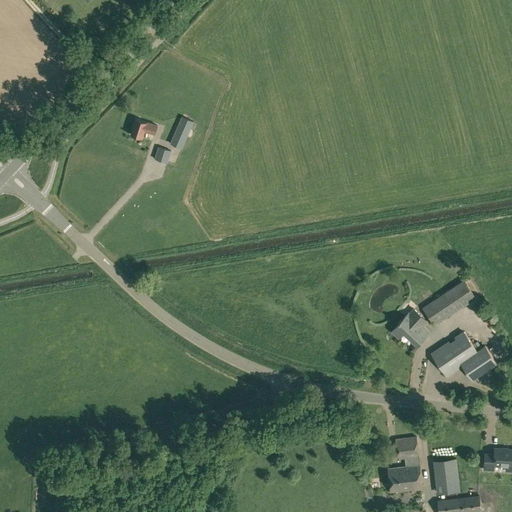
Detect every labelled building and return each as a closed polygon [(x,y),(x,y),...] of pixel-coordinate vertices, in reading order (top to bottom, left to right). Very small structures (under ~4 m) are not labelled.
[(170,143),(183,148),(195,121),(182,115),(170,143)] [(131,134),(142,138),(145,130),(155,133),(157,125),(147,122),(136,118),(131,134)] [(155,158),(167,162),(171,150),(159,146),(155,158)] [(423,307),(435,325),(476,297),(464,279),(423,307)] [(405,331),(418,344),(429,332),(424,327),(429,321),(413,307),(408,313),(392,330),(399,337),(405,331)] [(461,362),(472,379),(497,363),(485,345),(477,351),(464,331),(455,337),(457,339),(441,349),(440,347),(431,353),(446,375),(455,369),(453,367),(461,362)] [(486,390),(493,386),(484,372),(478,376),(486,390)] [(416,436),(395,438),(398,458),(405,457),(406,465),(420,464),(416,436)] [(494,451),(485,451),(484,470),(494,470),(494,467),(511,467),(511,446),(495,445),(494,451)] [(423,488),(420,464),(406,465),(388,467),(391,491),(423,488)] [(457,465),(442,467),(444,477),(446,477),(447,491),(460,490),(457,465)] [(437,500),(438,511),(470,511),(482,510),(480,494),(437,500)]
